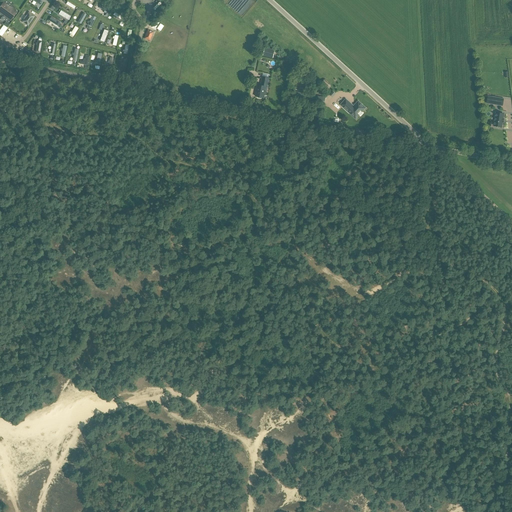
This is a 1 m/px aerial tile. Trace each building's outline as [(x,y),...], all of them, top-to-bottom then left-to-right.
[(6,0),(4,0),(0,6),(0,13),(10,21),(17,12),(12,9),(10,7),(12,5),(12,4),(6,0)] [(101,4),(99,7),(104,10),(103,12),(106,13),(106,12),(108,13),(111,9),(101,4)] [(29,11),(22,22),(28,26),(35,16),(29,11)] [(124,18),(115,12),(113,15),(122,21),(124,18)] [(81,24),(86,14),(83,13),(78,22),(81,24)] [(87,25),(91,27),(96,18),(92,16),(89,22),(88,21),(87,23),(88,24),(87,25)] [(50,17),(48,21),(58,26),(60,23),(50,17)] [(75,26),(69,36),(72,38),(78,28),(75,26)] [(148,30),(144,38),(150,41),(153,32),(148,30)] [(265,48),(263,55),(273,58),(275,50),(265,48)] [(257,86),(255,98),(258,98),(257,99),(261,100),(261,99),(264,99),(264,96),(265,96),(269,78),(263,77),(261,87),(257,86)] [(324,79),(322,82),(328,87),(330,84),(326,80),(324,79)] [(292,91),(291,99),(324,105),(325,97),(292,91)] [(502,106),(503,99),(491,97),(490,104),(502,106)] [(346,100),(341,105),(356,119),(359,115),(357,113),(360,110),(362,112),(365,109),(363,107),(363,106),(362,105),(361,104),(360,104),(358,102),(354,107),(346,100)] [(504,114),(496,113),(494,126),(501,127),(502,123),(503,123),(504,119),(503,119),(504,114)]
